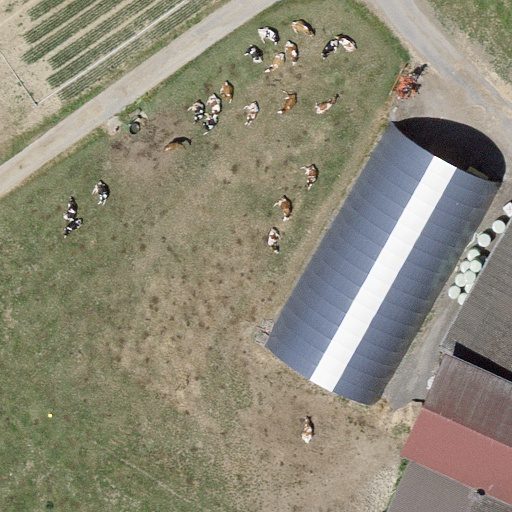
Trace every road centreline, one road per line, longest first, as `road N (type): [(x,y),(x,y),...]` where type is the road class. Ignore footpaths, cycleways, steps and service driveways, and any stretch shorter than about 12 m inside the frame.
road 1 (track): [(260,0),(0,183)]
road 2 (track): [(405,0),(511,114)]
